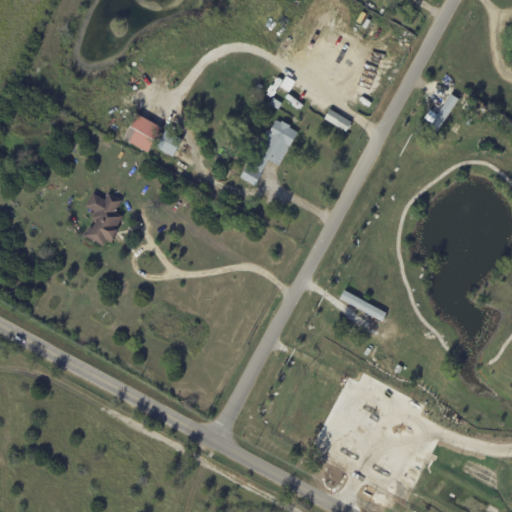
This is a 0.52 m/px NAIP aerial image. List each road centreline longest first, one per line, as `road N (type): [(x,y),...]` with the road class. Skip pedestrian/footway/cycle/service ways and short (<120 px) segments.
road 1 (residential): [(222,451),(451,0)]
road 2 (tertiary): [(340,511),(0,322)]
